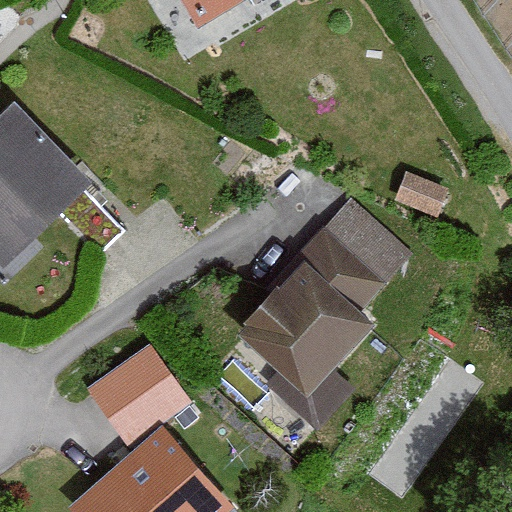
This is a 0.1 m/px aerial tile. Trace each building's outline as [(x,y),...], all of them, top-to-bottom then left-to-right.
[(185,0),(200,24),(239,0),(185,0)] [(13,105),(0,117),(0,266),(3,270),(91,185),(13,105)] [(86,192),(70,213),(103,237),(119,216),(86,192)] [(349,213),(237,336),(279,374),(270,384),(316,425),(348,389),(327,370),(415,272),(349,213)] [(150,345),(90,390),(132,448),(193,403),(150,345)] [(164,430),(72,511),(224,511),(231,506),(164,430)]
